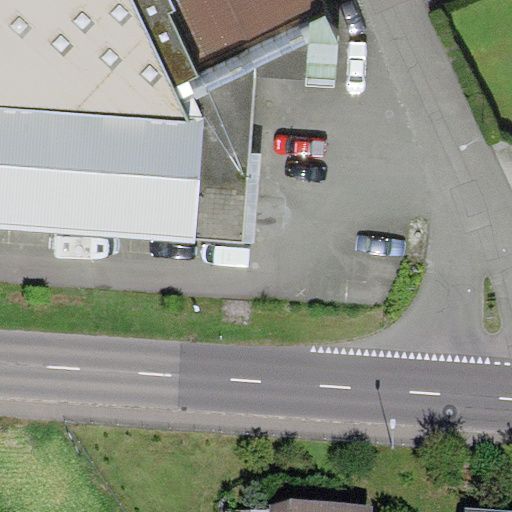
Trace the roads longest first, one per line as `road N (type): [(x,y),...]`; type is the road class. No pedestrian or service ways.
road 1 (primary): [(0,367),(500,395)]
road 2 (residential): [(387,0),(500,266),(500,395)]
